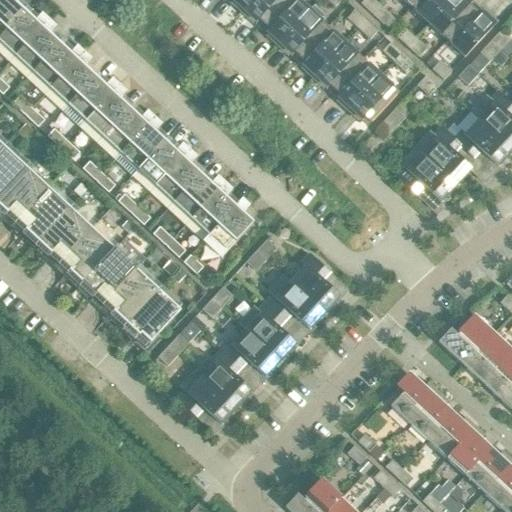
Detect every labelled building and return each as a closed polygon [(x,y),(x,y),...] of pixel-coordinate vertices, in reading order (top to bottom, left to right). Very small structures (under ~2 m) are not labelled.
[(0,37),(24,13),(13,3),(15,0),(1,0),(0,2),(0,37)] [(242,14),(255,0),(232,0),(231,1),(233,2),(231,4),(242,14)] [(264,26),(287,0),(255,0),(242,14),(253,25),(255,23),(256,24),(258,22),(264,26)] [(277,47),(309,12),(296,0),(287,0),(264,26),(269,31),(266,34),(268,35),(266,37),(277,47)] [(342,0),(324,0),(334,9),(342,0)] [(380,7),(372,0),(365,0),(361,5),(372,16),(380,7)] [(400,0),(411,10),(419,0),(400,0)] [(428,26),(451,0),(419,0),(411,10),(428,26)] [(446,42),(474,11),(469,7),(471,4),(470,3),(471,1),(470,0),(451,0),(428,26),(446,42)] [(391,18),(380,7),(372,16),(383,26),(391,18)] [(464,59),(496,24),(484,13),(483,15),(481,14),(479,16),(474,11),(446,42),(464,59)] [(299,59),(327,29),(309,12),(277,47),(288,57),(290,55),(291,57),(293,54),(299,59)] [(366,22),(355,12),(347,20),(358,31),(366,22)] [(0,55),(8,64),(49,20),(42,14),(34,22),(24,13),(0,37),(0,55)] [(26,80),(59,45),(48,36),(56,27),(49,20),(8,64),(26,80)] [(377,33),(366,22),(358,31),(369,41),(377,33)] [(312,79),(344,45),(327,29),(299,59),(304,64),(302,66),(303,68),(301,69),(312,79)] [(415,40),(404,29),(396,38),(407,48),(415,40)] [(500,52),(510,41),(500,32),(490,43),(500,52)] [(418,59),(426,50),(415,40),(407,48),(418,59)] [(489,64),(500,52),(490,43),(479,55),(489,64)] [(401,54),(390,44),(382,53),(393,63),(401,54)] [(44,96),(84,53),(77,46),(69,55),(59,45),(26,80),(44,96)] [(334,92),(362,61),(344,45),(312,79),(323,90),(325,88),(326,89),(329,87),(334,92)] [(61,113),(94,78),(84,68),(91,60),(84,53),(44,96),(61,113)] [(413,65),(401,54),(393,63),(405,74),(413,65)] [(347,112),(380,77),(362,61),(334,92),(339,97),(337,99),(338,100),(337,102),(347,112)] [(450,73),(439,62),(431,71),(442,82),(450,73)] [(466,86),(476,75),(468,67),(457,78),(466,86)] [(370,125),(398,94),(380,77),(347,112),(359,122),(360,121),(362,122),(364,119),(370,125)] [(437,88),(426,77),(417,87),(428,98),(437,88)] [(79,129),(119,86),(112,79),(104,87),(94,78),(61,113),(79,129)] [(9,90),(0,81),(0,95),(2,97),(9,90)] [(97,146),(129,110),(119,101),(127,92),(119,86),(79,129),(97,146)] [(511,106),(498,94),(490,101),(487,98),(471,115),(479,122),(511,152),(511,150),(511,106)] [(31,110),(18,98),(11,106),(24,118),(31,110)] [(44,122),(31,110),(24,118),(37,130),(44,122)] [(114,162),(155,118),(147,112),(140,120),(129,110),(97,146),(114,162)] [(394,131),(404,119),(395,110),(384,122),(394,131)] [(132,178),(164,143),(154,133),(162,125),(155,118),(114,162),(132,178)] [(394,131),(384,122),(374,133),(384,142),(394,131)] [(511,152),(479,122),(465,136),(461,132),(454,140),(479,164),(485,157),(494,165),(498,161),(501,163),(511,152)] [(463,172),(473,161),(478,165),(479,164),(454,140),(441,129),(434,137),(430,133),(415,150),(455,187),(466,175),(463,172)] [(66,143),(53,131),(46,138),(59,150),(66,143)] [(79,155),(66,143),(59,150),(72,162),(79,155)] [(149,194),(190,151),(183,144),(175,153),(164,143),(132,178),(149,194)] [(0,196),(25,169),(3,149),(0,152),(0,196)] [(455,187),(415,150),(400,166),(403,169),(395,178),(416,197),(420,201),(428,193),(437,201),(441,196),(444,199),(455,187)] [(167,211),(200,176),(189,166),(197,157),(190,151),(149,194),(167,211)] [(101,176),(88,164),(82,171),(95,183),(101,176)] [(12,228),(47,190),(25,169),(0,196),(0,209),(6,214),(2,218),(12,228)] [(114,188),(101,176),(95,183),(108,195),(114,188)] [(185,227),(225,183),(218,177),(210,185),(200,176),(167,211),(185,227)] [(202,243),(234,208),(224,199),(232,190),(225,183),(185,227),(202,243)] [(38,244),(69,210),(47,190),(12,228),(23,238),(26,234),(38,244)] [(137,208),(124,196),(117,204),(130,216),(137,208)] [(220,260),(253,225),(242,215),(250,206),(242,199),(234,208),(202,243),(220,260)] [(149,220),(137,208),(130,216),(143,228),(149,220)] [(56,269),(91,230),(69,210),(38,244),(49,255),(45,259),(56,269)] [(172,241),(159,229),(152,236),(165,248),(172,241)] [(82,285),(113,251),(91,230),(56,269),(66,278),(70,274),(82,285)] [(185,253),(172,241),(165,248),(178,260),(185,253)] [(266,261),(276,250),(266,241),(256,253),(266,261)] [(100,309),(135,271),(113,251),(82,285),(93,296),(90,300),(100,309)] [(266,261),(256,253),(245,264),(255,273),(266,261)] [(327,287),(334,279),(330,275),(309,256),(300,265),(304,269),(291,284),(284,277),(283,278),(323,315),(334,303),(331,300),(335,296),(327,287)] [(196,277),(202,269),(189,257),(183,265),(196,277)] [(126,326),(157,292),(135,271),(100,309),(110,319),(114,315),(126,326)] [(323,315),(283,278),(268,294),(271,297),(264,304),(289,328),(296,320),(305,328),(309,324),(312,326),(323,315)] [(222,309),(232,298),(222,289),(212,300),(222,309)] [(145,351),(180,313),(157,292),(126,326),(137,336),(134,341),(145,351)] [(511,314),(511,302),(506,297),(499,305),(511,316),(511,314)] [(211,320),(222,309),(212,300),(201,311),(211,320)] [(282,335),(289,328),(264,304),(258,312),(254,309),(239,325),(279,362),(290,350),(287,348),(291,343),(282,335)] [(463,367),(493,335),(474,318),(457,336),(450,330),(438,344),(463,367)] [(279,362),(239,325),(239,326),(246,332),(232,347),(228,343),(220,352),(245,375),(252,368),(261,376),(265,371),(268,374),(279,362)] [(482,385),(511,353),(493,335),(463,367),(482,385)] [(178,357),(188,345),(178,336),(168,348),(178,357)] [(167,368),(178,357),(168,348),(157,359),(167,368)] [(238,382),(245,375),(220,352),(212,361),(216,365),(203,379),(196,372),(195,373),(235,410),(246,398),(243,395),(247,390),(238,382)] [(500,402),(511,389),(511,352),(511,353),(482,385),(500,402)] [(235,410),(195,373),(180,389),(183,392),(175,400),(196,420),(200,424),(208,415),(217,423),(221,419),(224,421),(235,410)] [(409,426),(439,394),(428,384),(423,389),(409,376),(397,388),(403,394),(390,409),(409,426)] [(511,412),(511,389),(500,402),(511,412)] [(427,444),(453,416),(445,409),(450,404),(439,394),(409,426),(427,444)] [(446,461),(476,429),(465,418),(460,423),(453,416),(427,444),(446,461)] [(464,478),(490,450),(482,443),(487,439),(476,429),(446,461),(464,478)] [(375,447),(364,436),(357,444),(368,454),(375,447)] [(366,459),(353,448),(346,455),(359,467),(366,459)] [(483,495),(511,463),(511,462),(502,453),(497,457),(490,450),(464,478),(483,495)] [(402,471),(392,461),(385,469),(395,479),(402,471)] [(500,511),(501,511),(511,500),(511,463),(483,495),(500,511)] [(412,480),(402,471),(395,479),(405,488),(412,480)] [(391,483),(390,482),(380,473),(373,480),(384,490),(391,483)] [(287,511),(329,511),(340,501),(321,483),(303,502),(297,496),(285,509),(287,511)] [(402,493),(391,483),(384,490),(395,501),(402,493)] [(430,511),(432,511),(439,505),(429,496),(421,503),(430,511)] [(511,511),(511,500),(501,511),(511,511)] [(352,511),(340,501),(329,511),(352,511)]
